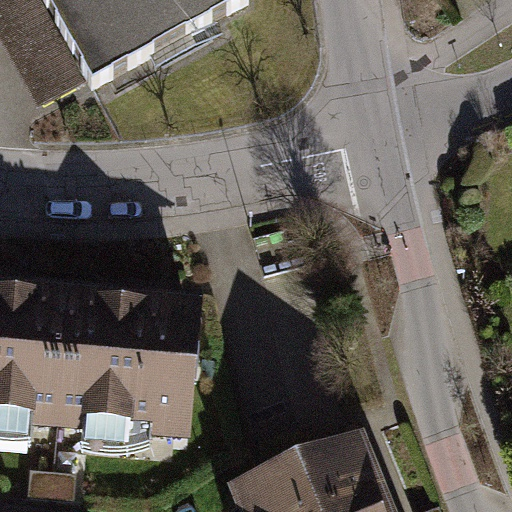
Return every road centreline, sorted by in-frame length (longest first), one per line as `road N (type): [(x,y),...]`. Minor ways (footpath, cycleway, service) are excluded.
road 1 (tertiary): [(370,141),(423,341),(487,511)]
road 2 (residential): [(370,141),(246,167),(101,182),(0,179)]
road 3 (residential): [(370,141),(440,121),(511,85)]
road 4 (tertiary): [(352,0),(370,141)]
